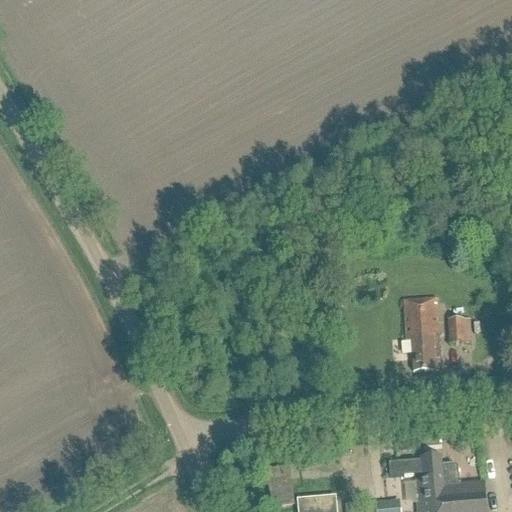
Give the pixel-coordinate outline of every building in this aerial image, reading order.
[(435,302),(402,304),(405,346),(411,345),(413,377),(440,375),(435,302)] [(446,324),(448,348),(471,347),(470,323),(446,324)] [(421,465),(388,467),(389,481),(421,478),(421,483),(415,483),(417,511),(485,511),(484,487),(459,489),(457,471),(457,470),(455,469),(453,468),(441,469),(440,460),(420,461),(421,465)] [(264,474),(270,511),(276,511),(292,509),(286,471),(264,474)] [(335,505),(352,483),(342,477),(326,499),(335,505)] [(374,511),(400,511),(399,503),(374,506),(374,511)]
